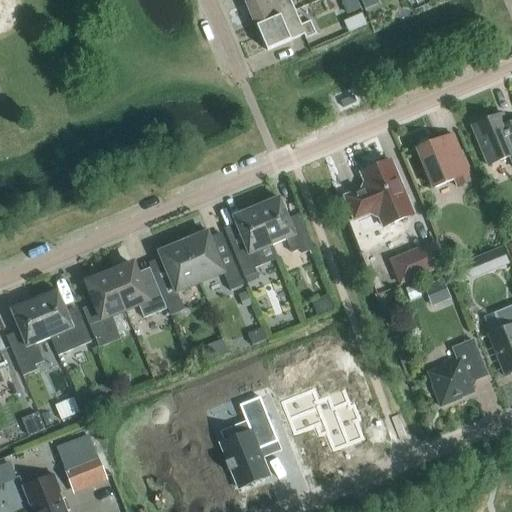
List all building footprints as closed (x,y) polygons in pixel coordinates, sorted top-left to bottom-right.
[(254,0),(247,4),(257,29),(296,12),(290,0),(254,0)] [(355,0),(342,0),(348,13),(359,9),(355,0)] [(359,0),(364,10),(377,4),(375,0),(359,0)] [(301,26),(296,12),(257,29),(267,51),(304,35),(306,40),(316,35),(311,22),(301,26)] [(511,135),(511,136),(503,114),(472,127),(488,166),(510,158),(511,162),(511,135)] [(471,182),(452,136),(418,150),(434,189),(455,180),(458,187),(471,182)] [(413,215),(391,161),(361,174),(366,186),(365,189),(345,198),(354,220),(379,210),(386,225),(383,226),(383,227),(377,229),(380,235),(383,237),(387,239),(391,239),(395,237),(398,234),(400,231),(400,227),(397,221),(413,215)] [(279,199),(256,209),(272,246),(286,240),(292,253),(300,250),(302,254),(313,250),(302,219),(290,225),(279,199)] [(244,244),(232,249),(245,279),(245,278),(257,274),(255,269),(263,265),(277,259),(272,246),(256,209),(233,218),(244,244)] [(206,230),(196,239),(183,244),(200,283),(223,274),(230,292),(243,286),(230,254),(218,259),(206,230)] [(447,266),(437,241),(389,261),(400,286),(447,266)] [(170,279),(157,285),(170,317),(181,312),(184,311),(177,293),(200,283),(183,244),(171,249),(157,250),(170,279)] [(509,265),(502,247),(484,254),(492,273),(509,265)] [(474,280),(466,261),(448,269),(456,287),(474,280)] [(166,309),(156,284),(143,289),(133,265),(122,270),(119,266),(112,272),(112,273),(110,275),(125,311),(138,306),(144,319),(166,309)] [(125,311),(110,275),(107,276),(106,274),(97,275),(98,280),(87,284),(97,308),(84,313),(94,339),(106,334),(117,330),(112,317),(125,311)] [(441,280),(424,287),(431,306),(449,299),(441,280)] [(406,289),(411,301),(421,297),(416,285),(406,289)] [(57,291),(34,301),(50,339),(57,357),(72,350),(70,346),(78,343),(80,347),(91,343),(78,313),(68,317),(57,291)] [(245,292),(238,295),(243,307),(250,304),(245,292)] [(313,301),(319,316),(334,310),(328,295),(313,301)] [(50,339),(34,301),(11,311),(22,337),(8,342),(22,377),(36,371),(34,366),(43,363),(35,345),(50,339)] [(511,306),(494,314),(500,328),(499,332),(488,336),(505,377),(511,373),(511,306)] [(181,312),(170,317),(174,324),(184,320),(181,312)] [(247,335),(252,347),(266,341),(261,329),(247,335)] [(106,334),(94,339),(99,349),(110,345),(106,334)] [(487,376),(473,341),(453,349),(456,358),(443,363),(445,368),(430,374),(435,387),(434,391),(440,408),(457,401),(459,397),(471,392),(468,384),(487,376)] [(223,342),(203,351),(209,364),(229,356),(223,342)] [(110,384),(92,391),(97,404),(115,397),(110,384)] [(313,390),(282,403),(294,435),(315,426),(319,436),(326,434),(333,451),(363,439),(356,422),(359,420),(354,406),(350,407),(344,391),(318,401),(313,390)] [(60,403),(66,419),(85,412),(79,396),(60,403)] [(238,489),(269,477),(259,450),(278,443),(260,398),(239,406),(250,433),(221,445),(238,489)] [(22,420),(29,438),(45,431),(37,414),(22,420)] [(108,481),(97,455),(97,454),(63,467),(74,495),(108,481)] [(174,464),(135,480),(148,511),(180,511),(169,484),(180,479),(174,464)] [(31,505),(34,511),(66,511),(59,494),(61,493),(53,475),(23,488),(30,506),(31,505)]
